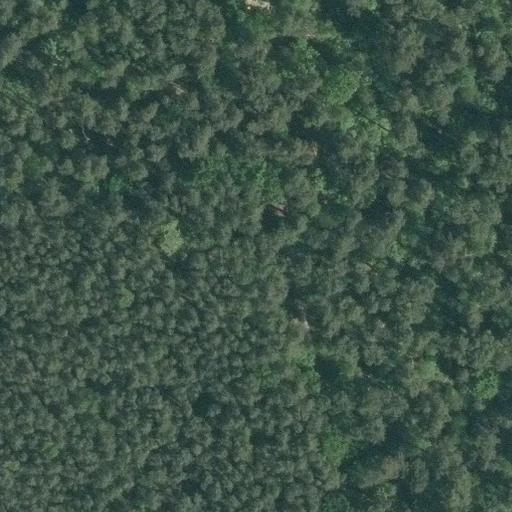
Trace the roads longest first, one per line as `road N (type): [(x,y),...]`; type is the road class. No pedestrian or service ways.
road 1 (track): [(363,511),(257,135)]
road 2 (track): [(257,135),(224,0)]
